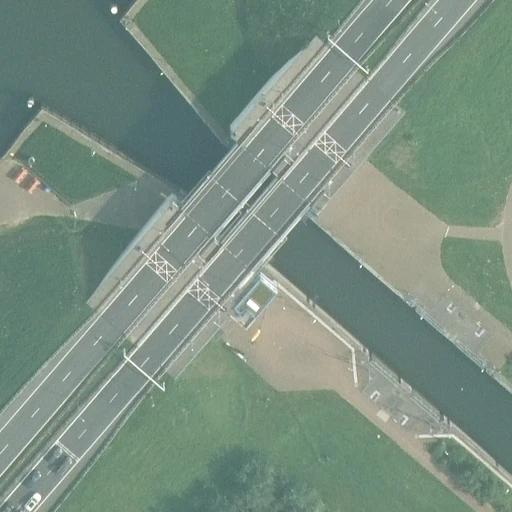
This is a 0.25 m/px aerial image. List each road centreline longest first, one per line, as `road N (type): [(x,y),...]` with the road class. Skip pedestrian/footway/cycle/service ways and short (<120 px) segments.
road 1 (trunk): [(13,511),(456,0)]
road 2 (trunk): [(389,0),(0,451)]
